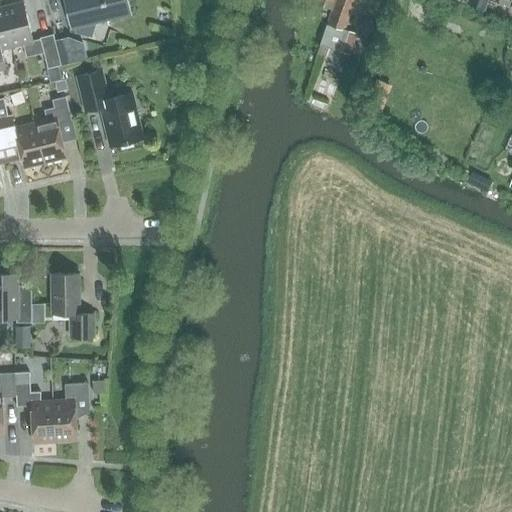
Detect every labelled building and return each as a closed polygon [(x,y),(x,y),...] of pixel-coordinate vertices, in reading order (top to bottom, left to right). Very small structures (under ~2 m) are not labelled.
[(96,20),(128,13),(125,0),(66,0),(73,26),(74,25),(76,33),(91,37),(96,20)] [(312,0),(312,3),(332,10),(335,0),(312,0)] [(335,0),(332,10),(316,55),(323,57),(327,48),(340,53),(348,31),(344,30),(354,0),(335,0)] [(466,0),(465,4),(483,11),(487,0),(466,0)] [(53,34),(40,38),(40,39),(33,40),(23,2),(2,8),(11,47),(23,44),(26,57),(44,53),(47,69),(61,65),(53,34)] [(2,8),(0,8),(0,71),(5,70),(0,49),(11,47),(2,8)] [(67,36),(55,39),(61,65),(85,60),(81,42),(67,36)] [(110,147),(143,139),(132,94),(109,99),(102,70),(76,76),(84,112),(100,108),(110,147)] [(385,99),(391,85),(375,79),(369,93),(385,99)] [(66,90),(64,80),(53,82),(56,92),(66,90)] [(58,124),(71,120),(66,97),(52,100),(54,108),(44,110),(47,121),(35,124),(45,163),(66,157),(58,124)] [(35,124),(15,128),(12,115),(8,116),(4,98),(0,99),(0,130),(6,157),(20,154),(23,168),(45,163),(35,124)] [(70,338),(94,337),(94,314),(79,314),(79,274),(51,274),(52,314),(70,314),(70,338)] [(16,323),(31,323),(31,286),(17,286),(17,277),(0,277),(0,318),(16,319),(16,323)] [(29,347),(29,326),(13,327),(14,348),(29,347)] [(30,392),(30,382),(29,372),(14,373),(15,383),(16,397),(17,407),(31,406),(33,442),(55,441),(53,401),(41,402),(40,392),(30,392)] [(15,383),(14,373),(0,373),(0,376),(0,384),(0,434),(4,434),(2,398),(16,397),(15,383)] [(92,381),(93,394),(104,393),(103,381),(92,381)] [(75,410),(89,409),(88,383),(64,384),(65,400),(53,401),(55,441),(77,440),(75,410)]
